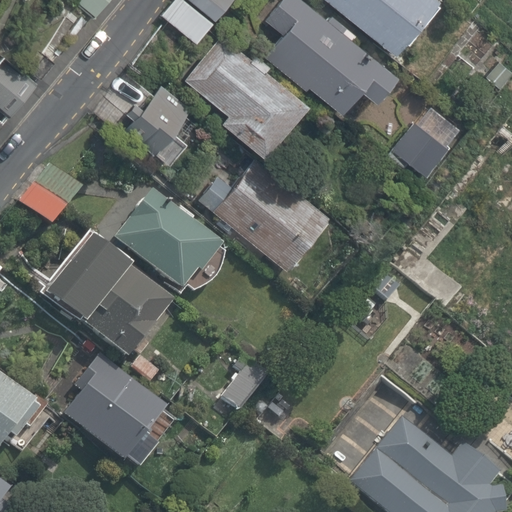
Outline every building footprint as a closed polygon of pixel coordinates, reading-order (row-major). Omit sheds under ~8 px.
[(175,0),(160,19),(201,52),(242,0),(175,0)] [(399,66),(311,0),(289,0),(257,43),(359,119),(399,66)] [(436,0),(332,0),(390,51),(436,0)] [(305,110),(226,41),(184,89),(263,158),(305,110)] [(159,87),(127,129),(169,159),(183,140),(174,133),(191,110),(159,87)] [(416,120),(386,152),(412,176),(442,144),(416,120)] [(330,216),(257,155),(212,210),(284,270),(330,216)] [(33,189),(17,204),(51,244),(68,229),(33,189)] [(226,247),(153,190),(113,240),(186,297),(226,247)] [(167,301),(87,236),(37,297),(117,362),(167,301)] [(169,424),(95,356),(54,400),(128,469),(169,424)] [(262,373),(233,356),(210,395),(239,412),(262,373)] [(0,441),(32,405),(0,377),(0,441)] [(500,511),(510,501),(412,414),(352,481),(386,511),(500,511)]
